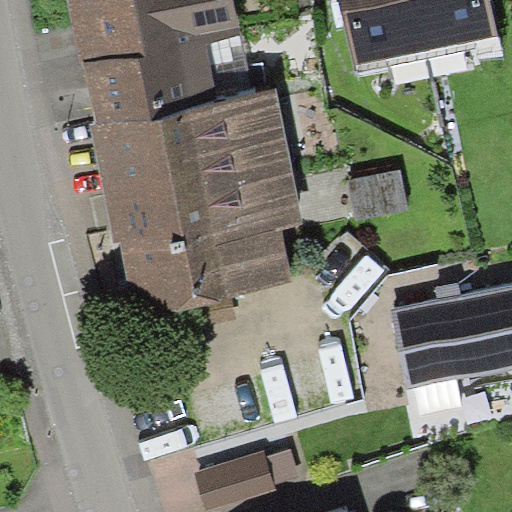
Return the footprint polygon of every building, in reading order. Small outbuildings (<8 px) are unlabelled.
[(239,28),(234,0),(69,0),(83,59),(204,33),(239,28)] [(479,0),(332,0),(343,55),(485,28),(479,0)] [(204,33),(83,59),(97,125),(218,99),(204,33)] [(275,87),(218,99),(97,125),(91,126),(115,243),(121,241),(138,318),(293,285),(281,230),(305,225),(275,87)] [(511,282),(383,309),(398,381),(511,357),(511,282)]
